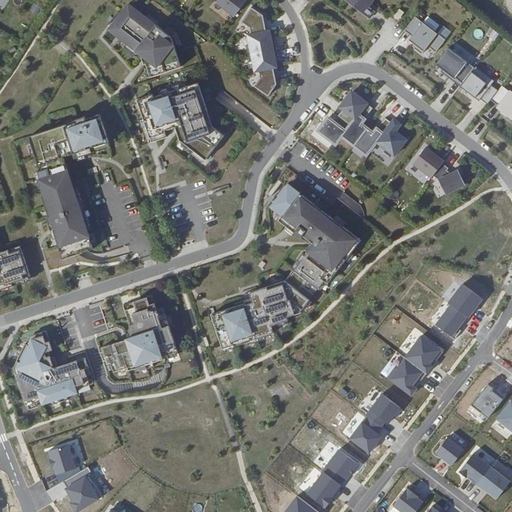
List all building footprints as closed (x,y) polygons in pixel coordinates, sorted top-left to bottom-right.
[(246,0),(217,0),(215,3),(233,17),(246,0)] [(371,0),(346,0),(345,2),(368,19),(373,12),(366,7),(371,0)] [(170,38),(127,5),(111,28),(122,37),(119,40),(141,58),(142,65),(149,63),(153,76),(180,67),(170,38)] [(262,16),(250,8),(241,23),(249,29),(250,36),(248,37),(250,46),(245,47),(249,62),(253,62),(255,71),(257,70),(259,79),(253,87),(268,97),(275,85),(272,67),(274,67),(272,58),(276,57),(273,41),(269,42),(267,33),(265,33),(262,16)] [(444,41),(414,17),(403,31),(411,37),(408,41),(415,46),(413,49),(420,55),(426,47),(434,53),(444,41)] [(454,78),(461,84),(473,69),(447,48),(434,65),(453,79),(454,78)] [(486,105),(490,100),(497,92),(490,86),(492,83),(473,69),(461,84),(459,87),(478,101),(479,100),(486,105)] [(206,112),(197,83),(152,99),(152,96),(136,101),(150,143),(165,139),(163,132),(174,128),(179,142),(204,160),(223,136),(212,127),(209,129),(204,125),(201,114),(206,112)] [(500,87),(497,92),(490,100),(497,106),(496,108),(501,112),(500,113),(505,117),(506,116),(511,120),(511,122),(511,123),(511,93),(508,90),(507,92),(500,87)] [(371,109),(350,93),(339,108),(342,110),(339,114),(332,123),(327,119),(317,131),(335,145),(341,137),(353,146),(365,155),(375,142),(393,156),(406,140),(395,132),(400,125),(393,119),(390,123),(384,119),(372,134),(366,129),(360,124),(371,109)] [(110,143),(101,116),(87,120),(86,117),(78,120),(79,123),(68,126),(67,124),(30,136),(39,165),(37,166),(46,192),(41,194),(50,221),(54,220),(56,228),(53,229),(63,259),(93,249),(87,231),(92,229),(79,190),(75,192),(64,159),(76,155),(77,159),(96,153),(95,148),(110,143)] [(436,158),(424,149),(412,164),(430,178),(431,176),(441,165),(444,160),(438,156),(436,158)] [(447,169),(441,165),(431,176),(437,181),(444,195),(464,186),(457,172),(450,175),(446,172),(447,169)] [(286,317),(299,312),(309,300),(306,298),(314,288),(317,290),(323,282),(326,284),(360,241),(343,228),(341,230),(330,222),(332,220),(288,185),(270,207),(281,216),(278,221),(300,238),(303,233),(315,242),(304,256),(301,254),(290,268),(293,271),(284,281),(274,285),(275,288),(267,290),(266,288),(248,293),(251,303),(211,315),(221,348),(232,345),(233,346),(272,334),(270,328),(272,328),(271,325),(287,320),(286,317)] [(0,252),(0,291),(21,284),(20,281),(31,277),(20,246),(0,252)] [(447,302),(469,316),(483,298),(460,283),(447,302)] [(155,311),(151,296),(121,306),(129,329),(127,330),(130,339),(99,349),(104,365),(108,364),(111,373),(125,368),(126,371),(161,360),(161,357),(176,352),(162,308),(155,311)] [(434,325),(453,337),(466,319),(448,305),(434,325)] [(51,350),(45,331),(33,335),(28,345),(25,344),(16,361),(19,363),(14,373),(26,406),(41,401),(42,404),(75,393),(74,390),(88,386),(85,378),(90,376),(84,358),(53,369),(47,351),(51,350)] [(403,357),(427,375),(433,366),(430,365),(440,349),(420,335),(403,357)] [(386,378),(410,396),(419,387),(415,383),(423,374),(405,360),(386,378)] [(366,416),(380,426),(386,420),(399,407),(381,393),(366,416)] [(511,402),(510,401),(496,420),(511,432),(511,402)] [(348,439),(368,452),(382,436),(377,431),(380,426),(366,416),(348,439)] [(451,465),(464,449),(448,436),(435,452),(451,465)] [(44,453),(54,474),(76,467),(68,444),(44,453)] [(322,471),(343,486),(359,465),(339,450),(322,471)] [(497,499),(511,479),(472,452),(458,472),(497,499)] [(305,493),(324,509),(333,500),(333,498),(340,486),(322,474),(305,493)] [(69,505),(74,511),(76,511),(101,498),(87,475),(64,489),(72,502),(69,505)] [(405,487),(393,507),(400,511),(415,511),(424,499),(405,487)] [(318,511),(297,497),(285,511),(318,511)]
